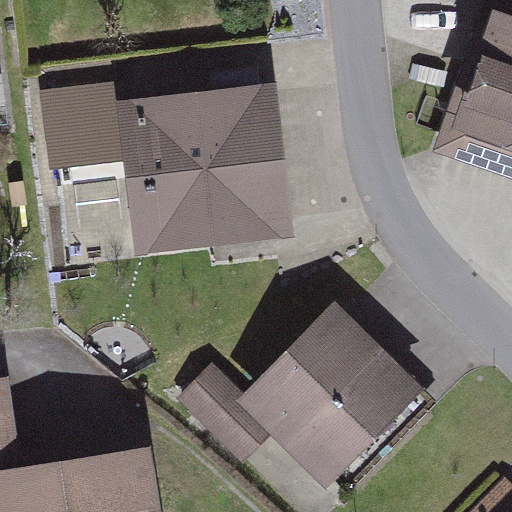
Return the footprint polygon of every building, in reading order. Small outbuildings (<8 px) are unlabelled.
[(511,0),(492,0),(486,28),(511,33),(511,0)] [(511,39),(484,30),(440,153),(511,178),(511,39)] [(277,73),(116,93),(135,243),(295,223),(277,73)] [(49,172),(104,170),(100,82),(45,85),(49,172)] [(419,418),(333,323),(236,410),(322,505),(419,418)] [(8,364),(0,365),(0,511),(143,511),(132,437),(21,452),(8,364)] [(511,511),(511,493),(492,511),(511,511)]
